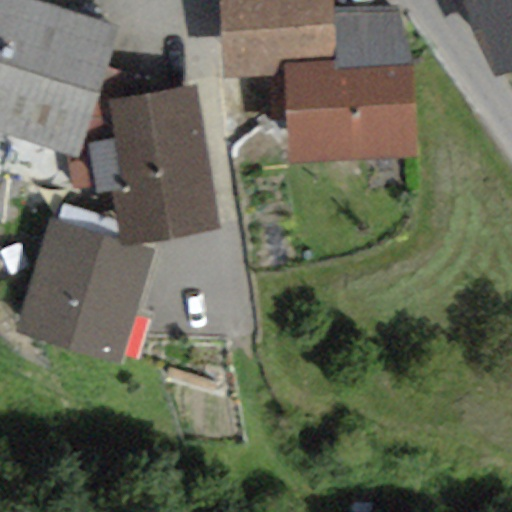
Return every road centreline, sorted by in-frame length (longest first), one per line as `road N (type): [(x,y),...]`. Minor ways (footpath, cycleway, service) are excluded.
road 1 (track): [(245,348),(273,431),(315,511)]
road 2 (tertiary): [(419,0),(511,125)]
